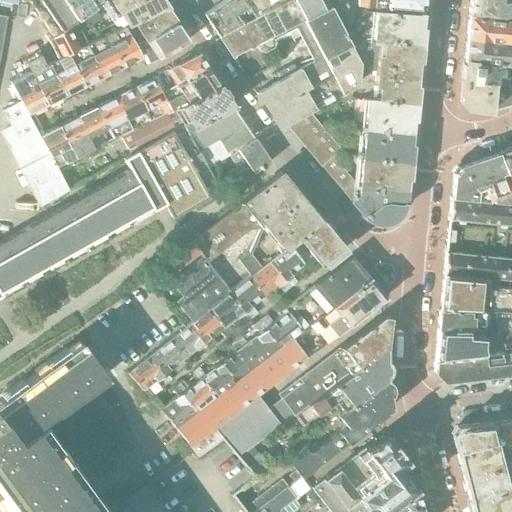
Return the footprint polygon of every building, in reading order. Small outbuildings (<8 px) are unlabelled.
[(29,0),(35,9),(47,26),(53,35),(75,20),(83,14),(94,7),(102,1),(101,0),(29,0)] [(164,6),(160,0),(105,0),(111,9),(122,26),(125,25),(132,22),(164,6)] [(218,36),(255,16),(243,0),(225,0),(204,15),(205,16),(205,17),(213,29),(218,36)] [(243,0),(255,16),(269,9),(285,0),(243,0)] [(287,125),(309,111),(335,97),(351,98),(352,87),(358,84),(359,62),(346,38),(353,39),(345,25),(340,28),(324,0),(285,0),(269,9),(283,28),(302,18),(322,55),(256,93),(280,129),(287,125)] [(351,8),(357,4),(357,0),(324,0),(340,28),(345,25),(356,18),(351,8)] [(421,11),(421,0),(357,0),(357,4),(421,11)] [(511,16),(511,0),(470,0),(468,17),(502,20),(511,16)] [(177,24),(164,6),(132,22),(145,40),(177,24)] [(94,7),(83,14),(91,25),(102,18),(96,9),(94,7)] [(255,16),(218,36),(217,36),(230,55),(254,43),(258,49),(263,51),(273,46),(275,41),(272,35),(283,30),(283,29),(283,28),(269,9),(255,16)] [(378,42),(417,46),(420,15),(373,11),(371,41),(378,42)] [(468,17),(464,62),(506,66),(511,63),(511,16),(502,20),(468,17)] [(88,43),(75,20),(53,35),(51,36),(62,57),(67,54),(84,45),(88,43)] [(177,24),(145,40),(138,44),(149,64),(157,59),(187,42),(188,41),(177,24)] [(122,26),(103,36),(120,69),(141,58),(135,46),(137,45),(125,25),(122,26)] [(120,69),(103,36),(95,40),(88,43),(84,45),(101,78),(120,69)] [(372,100),(372,101),(411,105),(417,46),(378,42),(372,100)] [(84,87),(101,78),(84,45),(67,54),(70,59),(84,87)] [(43,107),(62,97),(46,65),(40,54),(25,61),(30,71),(27,73),(43,107)] [(175,83),(206,68),(197,54),(196,55),(165,70),(175,83)] [(84,87),(70,59),(63,63),(60,58),(46,65),(62,97),(84,87)] [(506,66),(464,62),(460,102),(464,107),(489,112),(511,105),(511,97),(505,79),(507,78),(506,66)] [(168,111),(174,108),(219,86),(206,68),(175,83),(166,89),(158,74),(152,78),(153,79),(151,80),(168,111)] [(43,107),(27,73),(9,81),(20,101),(27,115),(28,114),(43,107)] [(151,80),(133,89),(149,120),(168,111),(151,80)] [(188,132),(233,107),(219,86),(174,108),(188,132)] [(149,120),(133,89),(114,99),(130,130),(149,120)] [(123,133),(130,130),(114,99),(95,108),(107,128),(111,134),(108,136),(110,140),(120,135),(123,133)] [(406,161),(411,105),(372,101),(372,100),(365,99),(362,128),(359,157),(406,161)] [(10,125),(0,130),(0,131),(39,206),(68,190),(57,167),(55,168),(39,136),(37,132),(40,129),(34,117),(30,119),(28,114),(27,115),(20,101),(2,110),(10,124),(10,125)] [(254,138),(233,107),(188,132),(198,151),(219,140),(227,152),(228,152),(230,154),(237,150),(254,138)] [(99,132),(107,128),(95,108),(74,118),(89,150),(95,147),(105,142),(99,132)] [(130,130),(123,133),(163,204),(171,218),(208,197),(209,196),(204,187),(215,181),(198,151),(188,132),(174,108),(168,111),(149,120),(130,130)] [(287,125),(296,136),(316,119),(309,111),(287,125)] [(89,150),(74,118),(55,128),(71,159),(89,150)] [(304,145),(329,125),(327,125),(323,128),(316,119),(296,136),(304,145)] [(312,155),(332,138),(327,132),(336,125),(329,125),(304,145),(312,155)] [(57,167),(71,159),(55,128),(39,136),(55,168),(57,167)] [(0,295),(1,295),(0,293),(0,291),(150,208),(152,211),(163,204),(123,133),(120,135),(129,153),(123,157),(129,169),(95,188),(0,241),(0,295)] [(271,162),(254,138),(237,150),(247,164),(239,169),(244,177),(252,172),(253,174),(271,162)] [(312,155),(321,166),(333,156),(340,150),(341,149),(332,138),(312,155)] [(490,202),(511,204),(511,147),(501,152),(509,172),(511,180),(511,193),(511,194),(490,202)] [(471,200),(490,202),(511,194),(511,193),(511,180),(509,172),(501,152),(457,168),(453,173),(450,198),(471,200)] [(403,188),(406,161),(359,157),(357,184),(356,184),(333,156),(321,166),(350,200),(362,215),(367,219),(372,222),(378,223),(384,222),(390,220),(395,217),(399,212),(401,207),(402,203),(403,188)] [(192,322),(196,319),(227,294),(230,291),(207,262),(249,229),(265,226),(283,249),(288,245),(318,220),(312,212),(309,211),(279,175),(281,174),(280,173),(177,254),(159,268),(182,297),(176,302),(192,322)] [(468,222),(471,200),(450,198),(450,200),(450,203),(449,216),(448,218),(448,220),(450,221),(450,220),(468,222)] [(488,224),(490,202),(471,200),(468,222),(488,224)] [(488,224),(510,226),(511,208),(511,204),(490,202),(488,224)] [(288,245),(303,265),(311,276),(343,250),(319,221),(318,220),(288,245)] [(290,275),(303,265),(288,245),(283,249),(268,261),(290,288),(296,283),(290,275)] [(442,275),(463,276),(465,255),(446,253),(445,252),(444,255),(445,255),(445,257),(444,270),(443,273),(443,272),(442,275)] [(248,254),(238,261),(249,276),(260,267),(249,253),(248,254)] [(463,276),(483,278),(485,257),(465,255),(463,276)] [(348,258),(324,277),(341,300),(369,279),(350,257),(348,258)] [(504,280),(507,259),(485,257),(483,278),(491,278),(504,280)] [(286,291),(290,288),(268,261),(260,267),(249,276),(248,277),(263,296),(280,283),(286,291)] [(483,278),(463,276),(442,275),(443,275),(443,276),(440,309),(485,311),(488,289),(490,288),(491,278),(483,278)] [(269,304),(263,296),(248,277),(230,291),(227,294),(248,320),(256,314),(251,306),(259,299),(265,307),(269,304)] [(286,312),(300,331),(338,302),(341,300),(324,277),(283,309),(286,312)] [(300,331),(291,338),(305,358),(306,356),(348,326),(375,307),(385,298),(384,297),(383,297),(368,280),(369,279),(341,300),(338,302),(300,331)] [(511,311),(511,288),(490,288),(488,289),(485,311),(492,311),(511,311)] [(241,325),(248,320),(227,294),(207,309),(223,328),(221,330),(226,337),(233,332),(227,325),(236,318),(241,325)] [(210,338),(221,330),(223,328),(207,309),(196,319),(192,322),(188,325),(203,344),(208,351),(215,346),(210,338)] [(485,311),(440,309),(439,310),(437,328),(466,330),(466,332),(471,332),(471,336),(480,336),(480,343),(490,342),(492,329),(492,311),(485,311)] [(511,341),(511,311),(492,311),(492,329),(490,342),(493,342),(501,342),(511,341)] [(291,338),(300,331),(286,312),(272,322),(266,315),(257,322),(277,349),(291,338)] [(294,415),(385,345),(384,345),(380,340),(379,340),(382,316),(381,316),(380,316),(278,394),(281,398),(269,407),(281,424),(294,415)] [(277,349),(257,322),(253,325),(258,333),(245,343),(239,336),(234,340),(240,347),(254,366),(270,354),(277,349)] [(188,325),(168,340),(183,359),(189,367),(193,363),(187,356),(203,344),(188,325)] [(508,373),(506,351),(502,351),(494,352),(493,342),(490,342),(480,343),(480,336),(471,336),(471,332),(466,332),(466,330),(437,328),(437,330),(437,329),(433,372),(434,372),(436,374),(442,381),(508,373)] [(193,412),(174,427),(189,445),(188,446),(193,452),(196,456),(221,438),(245,466),(259,455),(252,446),(280,425),(257,395),(305,358),(291,338),(277,349),(270,354),(254,366),(231,383),(227,386),(214,396),(193,412)] [(168,340),(147,357),(168,383),(171,380),(165,373),(183,359),(168,340)] [(211,358),(217,365),(231,383),(254,366),(240,347),(234,340),(231,342),(237,350),(223,360),(217,353),(211,358)] [(511,341),(501,342),(502,351),(506,351),(508,373),(511,372),(511,341)] [(101,511),(64,461),(60,463),(34,427),(95,383),(104,376),(101,371),(80,343),(0,402),(0,503),(6,511),(101,511)] [(343,409),(385,377),(384,377),(384,355),(385,355),(385,345),(294,415),(301,425),(335,399),(343,409)] [(168,383),(147,357),(127,373),(143,391),(159,378),(165,385),(168,383)] [(200,378),(214,396),(227,386),(231,383),(217,365),(204,375),(198,368),(194,371),(200,378)] [(385,377),(343,409),(337,414),(345,425),(310,452),(307,449),(290,463),(295,469),(289,475),(293,481),(299,476),(300,476),(366,426),(391,408),(389,401),(385,380),(385,379),(385,377)] [(193,412),(214,396),(200,378),(187,388),(182,381),(174,387),(180,394),(193,412)] [(174,427),(193,412),(180,394),(164,406),(155,397),(151,400),(174,427)] [(511,440),(511,424),(509,421),(497,422),(468,426),(458,427),(457,426),(451,435),(456,453),(491,443),(491,445),(496,444),(511,440)] [(383,511),(415,488),(414,488),(397,466),(405,461),(383,433),(376,439),(310,487),(330,511),(281,511),(279,509),(295,497),(286,486),(287,485),(282,478),(243,507),(247,511),(383,511)] [(456,453),(462,476),(511,463),(511,449),(498,453),(496,444),(491,445),(491,443),(456,453)] [(505,478),(511,476),(511,463),(462,476),(468,497),(507,487),(505,478)] [(511,511),(511,486),(507,487),(468,497),(471,511),(511,511)] [(413,511),(420,507),(415,488),(383,511),(413,511)]
